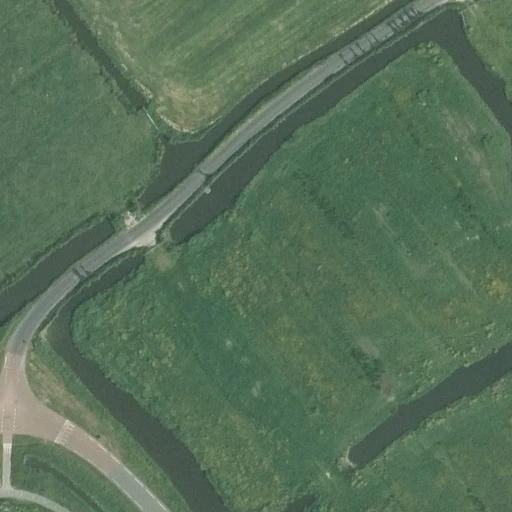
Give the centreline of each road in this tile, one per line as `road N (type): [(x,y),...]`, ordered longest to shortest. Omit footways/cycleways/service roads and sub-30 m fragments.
road 1 (unclassified): [(9,421),(14,350),(77,276),(150,225),(271,117),(441,0)]
road 2 (tertiary): [(155,511),(112,467),(59,433),(9,421)]
